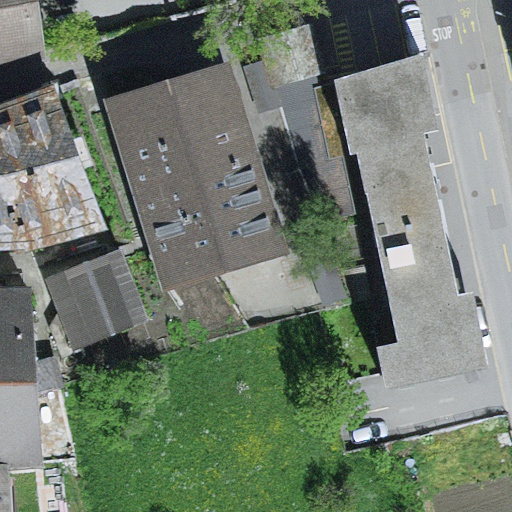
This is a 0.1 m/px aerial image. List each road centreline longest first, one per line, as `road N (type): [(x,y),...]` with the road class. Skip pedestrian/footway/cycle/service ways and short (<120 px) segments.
road 1 (residential): [(455,0),(511,272)]
road 2 (residential): [(74,66),(324,0)]
